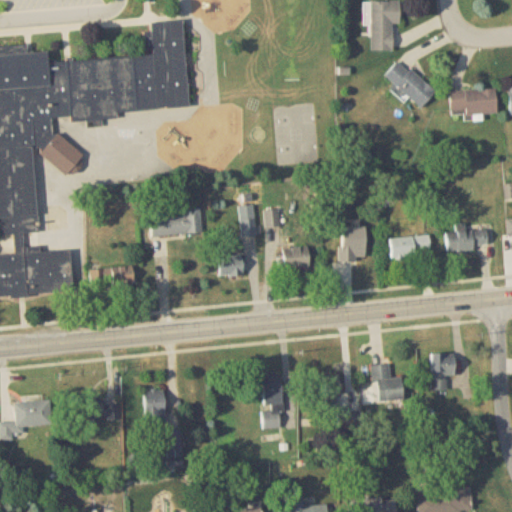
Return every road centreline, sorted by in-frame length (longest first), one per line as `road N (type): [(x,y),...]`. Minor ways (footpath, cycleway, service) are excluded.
road 1 (tertiary): [(0,347),(511,295)]
road 2 (residential): [(511,460),(498,297)]
